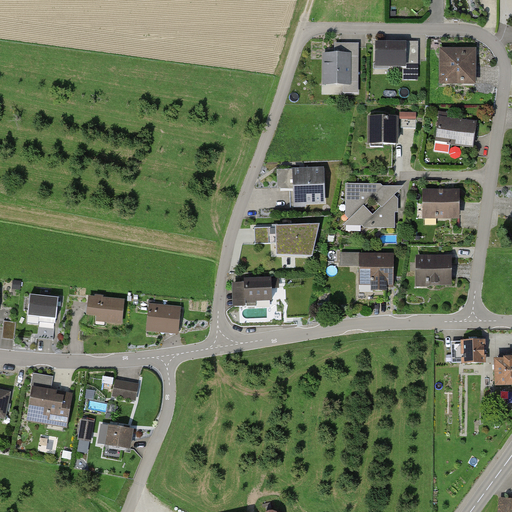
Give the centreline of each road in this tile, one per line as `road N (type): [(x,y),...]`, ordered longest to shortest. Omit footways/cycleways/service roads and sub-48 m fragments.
road 1 (residential): [(224,346),(220,299),(232,235),(305,27),(463,27),(499,46),(507,75),(472,321)]
road 2 (residential): [(224,346),(356,325),(472,321)]
road 3 (residential): [(0,357),(166,355)]
road 4 (residential): [(128,511),(169,405),(166,355)]
